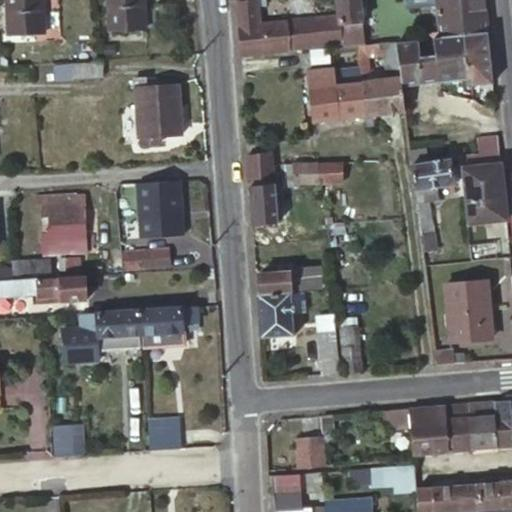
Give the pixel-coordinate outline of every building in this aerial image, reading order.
[(9,0),(11,32),(44,32),(42,0),(9,0)] [(110,0),(111,28),(145,27),(143,0),(110,0)] [(234,0),(240,56),(309,48),(316,47),(313,17),(287,21),(260,24),(258,6),(257,0),(234,0)] [(336,0),(338,15),(341,44),(341,46),(357,45),(363,44),(358,0),(336,0)] [(437,6),(436,0),(404,0),(405,1),(405,9),(437,6)] [(487,32),(483,0),(436,0),(437,6),(440,37),(466,34),(487,32)] [(338,15),(313,17),(316,47),(331,45),(341,44),(338,15)] [(490,64),(487,32),(466,34),(471,83),(471,84),(484,83),(485,94),(493,94),(490,64)] [(466,34),(440,37),(433,37),(438,81),(465,78),(465,84),(471,83),(466,34)] [(395,41),(401,92),(407,92),(406,84),(438,81),(433,37),(395,41)] [(360,84),(363,116),(382,113),(389,112),(403,110),(401,92),(395,41),(363,44),(357,45),(358,60),(360,84)] [(309,48),(310,63),(333,61),(331,47),(331,45),(316,47),(309,48)] [(341,46),(331,47),(333,61),(349,61),(358,60),(357,45),(341,46)] [(78,62),(79,78),(106,77),(106,60),(78,62)] [(352,84),(360,84),(358,60),(349,61),(352,84)] [(314,121),(338,118),(335,86),(333,68),(307,71),(313,121),(314,121)] [(147,77),(137,78),(141,144),(158,143),(157,134),(183,133),(180,84),(147,85),(147,77)] [(338,118),(363,116),(360,84),(352,84),(335,86),(338,118)] [(497,149),(497,135),(477,135),(477,149),(497,149)] [(252,214),(253,224),(266,222),(277,221),(275,182),(273,182),(271,164),(270,152),(246,155),(248,184),(250,185),(252,214)] [(506,218),(500,162),(480,164),(479,152),(459,154),(466,222),(506,218)] [(410,163),(419,233),(421,232),(427,232),(426,221),(432,220),(429,199),(439,198),(437,185),(454,183),(451,158),(410,163)] [(317,163),(293,163),(295,183),(320,183),(317,163)] [(317,163),(320,183),(342,182),(342,163),(317,163)] [(81,251),(81,245),(80,238),(88,238),(85,194),(44,197),(44,215),(52,215),(52,234),(45,234),(46,253),(81,251)] [(253,224),(254,242),(268,241),(266,222),(253,224)] [(423,250),(436,249),(434,231),(433,231),(427,232),(421,232),(423,250)] [(468,244),(470,261),(497,258),(495,242),(468,244)] [(128,251),(129,267),(174,264),(173,247),(128,251)] [(67,257),(68,270),(81,269),(80,256),(67,257)] [(259,272),(261,293),(291,291),(290,289),(318,286),(316,267),(259,272)] [(0,278),(0,294),(40,292),(41,295),(64,293),(64,300),(90,298),(89,273),(0,278)] [(446,285),(453,343),(493,337),(486,280),(446,285)] [(261,293),(258,294),(258,298),(260,337),(294,334),(292,311),(291,291),(261,293)] [(292,311),(302,311),(301,291),(291,291),(292,311)] [(200,321),(200,304),(142,308),(143,333),(144,333),(145,346),(186,344),(185,322),(200,321)] [(142,308),(83,312),(84,328),(100,327),(100,350),(143,347),(142,333),(143,333),(142,308)] [(328,374),(338,373),(333,309),(315,311),(321,375),(328,374)] [(344,373),(361,371),(356,325),(340,327),(344,373)] [(434,350),(436,365),(454,363),(453,348),(434,350)] [(511,397),(493,399),(498,445),(511,443),(511,397)] [(468,402),(473,448),(495,446),(498,445),(493,399),(468,402)] [(415,453),(417,453),(473,448),(468,402),(389,409),(391,428),(412,426),(415,453)] [(179,418),(150,419),(151,449),(181,447),(179,418)] [(81,423),(52,425),(54,455),(83,453),(81,423)] [(298,438),(300,468),(325,466),(322,436),(298,438)] [(415,464),(403,465),(404,480),(416,479),(415,464)] [(370,470),(370,484),(401,482),(401,480),(404,480),(403,465),(391,466),(370,468),(370,470)] [(370,470),(347,471),(348,485),(370,484),(370,470)] [(320,471),(304,472),(306,493),(321,492),(320,471)] [(271,493),(272,511),(300,509),(300,508),(299,491),(298,473),(270,475),(271,493)] [(417,490),(417,486),(416,479),(404,480),(401,480),(401,482),(370,484),(371,493),(384,492),(417,490)] [(511,479),(502,481),(504,507),(511,506),(511,479)] [(502,481),(477,483),(479,509),(504,507),(502,481)] [(477,483),(461,485),(463,510),(479,509),(477,483)] [(461,485),(431,487),(433,511),(436,511),(463,510),(461,485)] [(433,511),(431,487),(417,486),(417,490),(418,511),(433,511)] [(371,511),(384,511),(384,492),(371,493),(371,498),(371,511)] [(325,506),(325,511),(371,511),(371,498),(325,502),(325,506)]
